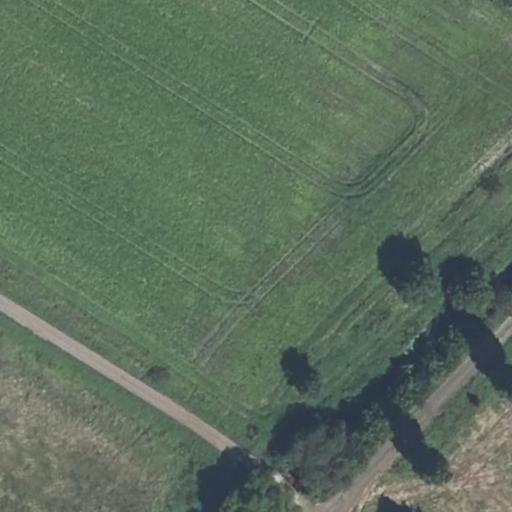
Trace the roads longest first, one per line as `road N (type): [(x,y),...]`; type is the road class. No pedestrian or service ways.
road 1 (track): [(0,305),(177,412),(300,511)]
road 2 (track): [(511,327),(327,511)]
